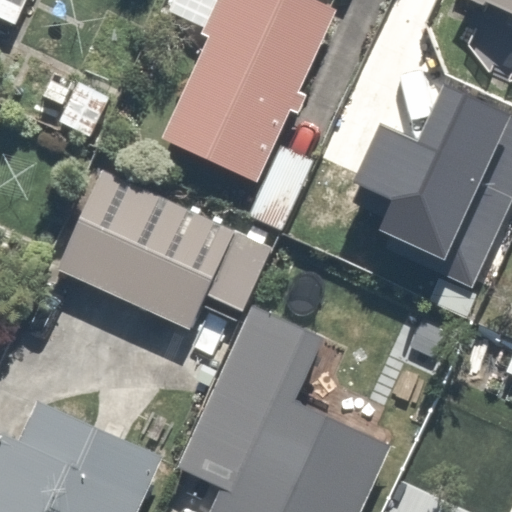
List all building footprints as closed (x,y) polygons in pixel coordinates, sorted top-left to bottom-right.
[(29,0),(0,0),(0,18),(17,27),(29,0)] [(263,187),(295,114),(304,118),(312,98),(306,96),(346,10),(324,0),(179,0),(173,14),(210,32),(207,38),(214,41),(167,142),(263,187)] [(511,0),(472,0),(511,18),(511,0)] [(324,153),(296,222),(389,259),(435,144),(419,137),(458,42),(381,11),(324,153)] [(112,99),(82,85),(62,125),(92,140),(112,99)] [(277,251),(107,173),(60,274),(195,336),(212,298),(248,314),(277,251)] [(227,492),(217,511),(369,511),(398,450),(301,405),(331,343),(258,310),(183,471),(227,492)] [(147,511),(171,461),(44,403),(25,447),(6,438),(0,451),(0,511),(147,511)]
